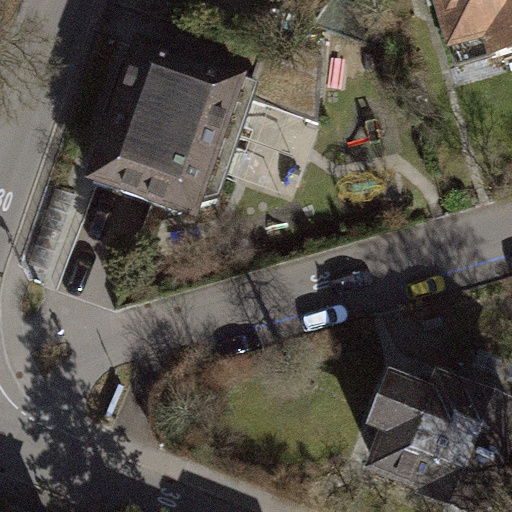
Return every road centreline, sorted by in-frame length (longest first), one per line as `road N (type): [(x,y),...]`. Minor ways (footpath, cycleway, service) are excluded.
road 1 (residential): [(31,450),(129,333),(511,229)]
road 2 (tertiary): [(0,170),(59,0)]
road 3 (residential): [(31,450),(185,511)]
